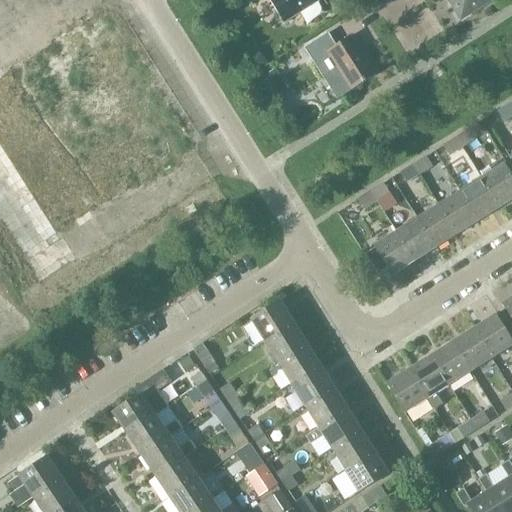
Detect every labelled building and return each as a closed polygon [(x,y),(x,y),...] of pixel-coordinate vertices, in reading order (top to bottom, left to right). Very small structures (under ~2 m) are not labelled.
[(45,0),(0,0),(0,114),(12,133),(96,79),(45,0)] [(315,0),(252,0),(254,2),(257,0),(271,0),(284,20),(298,11),(303,19),(306,20),(309,20),(312,19),(318,15),(320,12),(320,8),(315,0)] [(490,0),(447,0),(460,20),(491,0),(490,0)] [(351,91),(376,75),(351,36),(335,46),(327,33),(303,48),(322,78),(337,69),(351,91)] [(272,65),(265,70),(280,91),(287,86),(272,65)] [(503,122),(511,116),(511,106),(510,103),(496,112),(503,122)] [(462,148),(474,141),(467,130),(455,138),(462,148)] [(449,156),(462,148),(455,138),(442,146),(449,156)] [(412,165),(419,175),(431,167),(425,157),(412,165)] [(499,208),(511,200),(511,178),(503,164),(481,178),(499,208)] [(406,183),(419,175),(412,165),(399,173),(406,183)] [(478,222),(499,208),(481,178),(459,192),(478,222)] [(370,192),(376,202),(386,195),(380,186),(370,192)] [(361,211),(376,202),(370,192),(355,202),(361,211)] [(457,235),(478,222),(459,192),(438,205),(457,235)] [(435,249),(457,235),(438,205),(417,219),(435,249)] [(414,262),(435,249),(417,219),(395,232),(414,262)] [(392,276),(414,262),(395,232),(373,246),(392,276)] [(511,320),(511,297),(502,304),(511,320)] [(263,343),(293,324),(280,302),(249,321),(263,343)] [(472,330),(491,359),(511,346),(511,343),(495,316),(472,330)] [(277,364),(307,345),(293,324),(263,343),(277,364)] [(470,373),(491,359),(472,330),(451,343),(470,373)] [(430,345),(433,351),(460,337),(457,331),(430,345)] [(448,386),(470,373),(451,343),(430,356),(448,386)] [(290,386),(321,367),(307,345),(277,364),(290,386)] [(197,356),(203,366),(212,359),(206,350),(197,356)] [(436,394),(448,386),(430,356),(408,370),(427,400),(433,410),(442,404),(436,394)] [(304,407),(334,388),(321,367),(290,386),(304,407)] [(157,391),(170,382),(162,370),(134,389),(138,395),(111,414),(126,435),(155,415),(167,407),(157,391)] [(405,413),(427,400),(408,370),(386,384),(405,413)] [(196,388),(206,381),(200,372),(190,379),(196,388)] [(203,398),(214,393),(206,381),(196,388),(203,398)] [(224,398),(234,391),(228,383),(218,390),(224,398)] [(317,428),(347,409),(334,388),(304,407),(317,428)] [(249,413),(242,402),(234,391),(224,398),(239,420),(249,413)] [(506,412),(511,407),(511,393),(511,394),(499,401),(506,412)] [(331,449),(361,430),(347,409),(317,428),(317,429),(305,437),(310,444),(322,436),(331,449)] [(489,422),(489,421),(483,411),(469,420),(476,431),(489,422)] [(225,429),(234,423),(228,414),(219,420),(225,429)] [(176,420),(164,428),(155,415),(126,435),(140,456),(169,436),(181,428),(176,420)] [(463,439),(476,431),(469,420),(456,428),(463,439)] [(234,423),(225,429),(231,438),(241,432),(234,423)] [(252,441),(263,434),(257,425),(246,432),(252,441)] [(344,471),(374,451),(361,430),(331,449),(344,471)] [(432,458),(446,449),(436,434),(425,440),(420,432),(417,434),(424,445),(432,458)] [(511,454),(511,436),(509,432),(500,439),(511,454)] [(258,451),(259,450),(270,444),(263,434),(252,441),(258,451)] [(190,440),(178,449),(169,436),(140,456),(154,477),(184,457),(196,449),(190,440)] [(358,493),(388,474),(374,451),(344,471),(358,493)] [(32,498),(62,478),(47,456),(8,483),(14,492),(23,485),(32,498)] [(257,456),(246,462),(252,472),(262,465),(257,456)] [(168,498),(198,478),(184,457),(154,477),(168,498)] [(511,476),(511,467),(508,462),(501,466),(509,478),(511,476)] [(269,474),(262,465),(252,472),(258,481),(269,474)] [(280,482),(291,475),(285,466),(274,473),(280,482)] [(280,482),(287,493),(298,485),(291,475),(280,482)] [(502,511),(511,511),(511,476),(509,478),(493,488),(485,476),(479,480),(486,492),(489,490),(502,511)] [(41,511),(56,511),(76,499),(62,478),(32,498),(41,511)] [(177,511),(192,511),(212,499),(198,478),(168,498),(177,511)] [(370,492),(377,502),(386,496),(379,486),(370,492)] [(264,500),(272,511),(283,511),(291,507),(280,490),(264,500)] [(469,511),(502,511),(489,490),(486,492),(470,502),(463,490),(457,495),(464,507),(466,506),(469,511)] [(367,509),(377,502),(370,492),(360,498),(367,509)] [(84,511),(76,499),(56,511),(84,511)] [(192,511),(220,511),(212,499),(192,511)]
